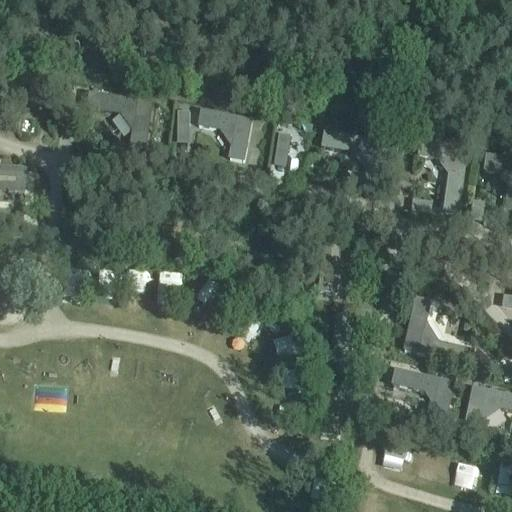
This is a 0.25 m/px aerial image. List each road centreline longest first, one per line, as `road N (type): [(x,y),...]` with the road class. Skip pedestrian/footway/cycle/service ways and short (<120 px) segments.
road 1 (unclassified): [(44,330),(97,329),(201,353),(227,374),(253,437),(286,456),(364,479)]
road 2 (unclassified): [(58,154),(320,195),(392,230)]
road 3 (unclassified): [(364,479),(392,230)]
road 4 (unclassified): [(44,330),(58,154)]
road 5 (unclassified): [(392,230),(511,250)]
